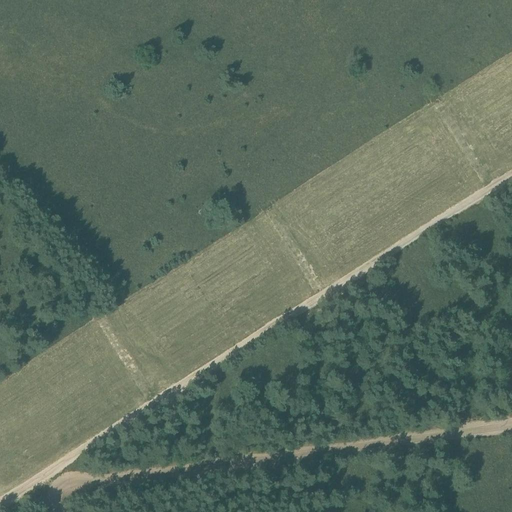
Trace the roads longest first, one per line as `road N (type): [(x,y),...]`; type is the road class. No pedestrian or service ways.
road 1 (track): [(511,174),(0,503)]
road 2 (track): [(511,423),(51,488)]
